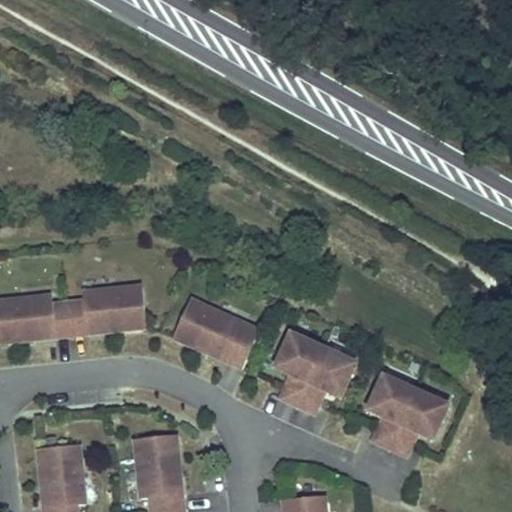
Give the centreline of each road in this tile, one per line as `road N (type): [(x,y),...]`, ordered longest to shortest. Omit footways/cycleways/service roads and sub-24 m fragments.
road 1 (secondary): [(511,201),(150,0)]
road 2 (residential): [(0,382),(123,372),(183,384),(236,424)]
road 3 (residential): [(236,424),(394,494)]
